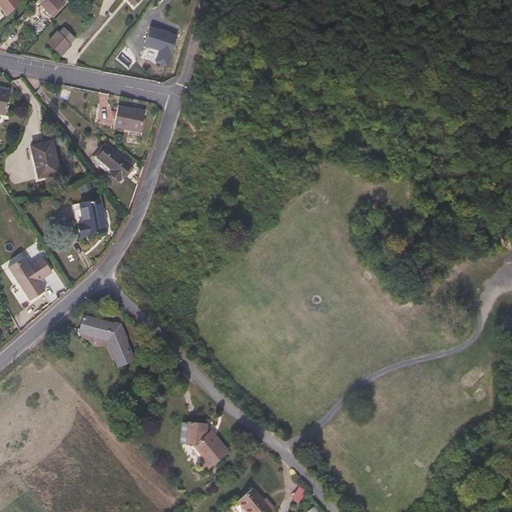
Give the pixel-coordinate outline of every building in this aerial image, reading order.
[(65,7),(64,6),(66,3),(64,0),(41,0),(39,2),(54,18),(65,7)] [(169,64),(178,36),(152,27),(143,56),(169,64)] [(72,47),(69,44),(75,38),(64,28),(50,45),(63,57),(72,47)] [(279,65),(283,60),(280,56),(275,61),(279,65)] [(136,133),(139,111),(111,105),(108,127),(136,133)] [(54,173),(47,141),(26,146),(33,178),(54,173)] [(127,166),(101,144),(87,161),(113,182),(116,178),(117,178),(127,166)] [(173,194),(177,184),(169,182),(166,191),(173,194)] [(100,232),(94,199),(75,203),(69,204),(72,218),(77,217),(78,223),(72,225),(75,237),(100,232)] [(44,291),(38,281),(51,272),(42,257),(28,266),(22,258),(7,267),(29,301),(44,291)] [(124,339),(119,328),(116,329),(115,327),(117,325),(110,323),(109,325),(80,318),(75,332),(104,340),(116,367),(130,361),(121,341),(124,339)] [(177,442),(185,442),(185,444),(191,445),(200,455),(198,456),(207,467),(224,452),(211,435),(207,431),(201,436),(202,424),(186,422),(186,424),(178,424),(177,442)] [(267,511),(271,509),(262,497),(260,499),(250,488),(234,501),(243,511),(267,511)]
